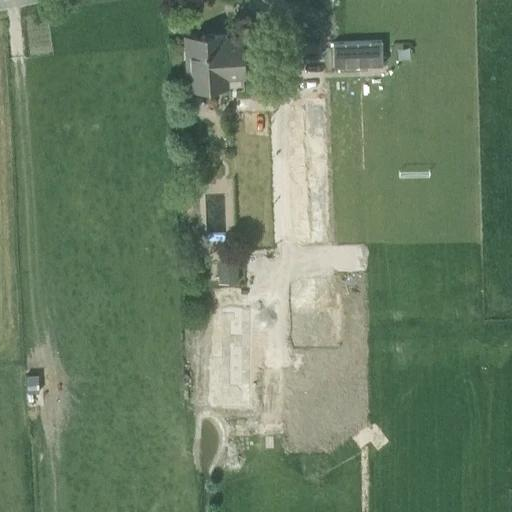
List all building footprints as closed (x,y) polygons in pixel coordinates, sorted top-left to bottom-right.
[(227,78),(243,77),(240,37),(214,39),(213,35),(184,37),(188,89),(228,86),(227,78)] [(335,106),(304,107),(305,165),(316,164),(316,178),(346,178),(344,125),(335,125),(335,106)] [(306,221),(307,245),(357,243),(356,219),(306,221)] [(219,256),(218,280),(239,281),(240,257),(219,256)] [(306,283),(288,284),(289,328),(307,327),(308,345),(339,344),(337,281),(306,282),(306,283)]
